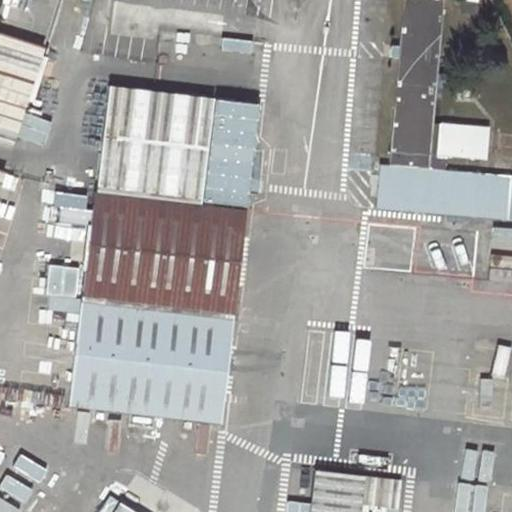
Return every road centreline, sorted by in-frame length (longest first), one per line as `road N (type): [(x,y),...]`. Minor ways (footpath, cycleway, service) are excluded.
road 1 (unknown): [(270,425),(445,450)]
road 2 (unknown): [(466,293),(293,265)]
road 3 (unknown): [(445,450),(466,293)]
